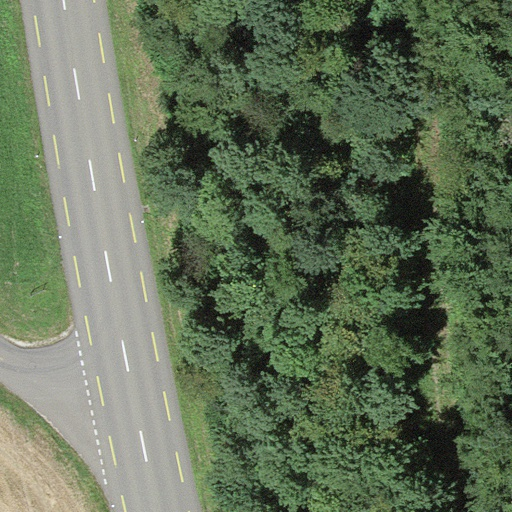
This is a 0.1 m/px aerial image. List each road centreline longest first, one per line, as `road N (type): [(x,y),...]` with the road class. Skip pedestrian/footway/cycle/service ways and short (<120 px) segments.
road 1 (tertiary): [(159,511),(68,0)]
road 2 (track): [(469,511),(414,219),(415,0)]
road 3 (track): [(0,360),(71,403),(135,403)]
